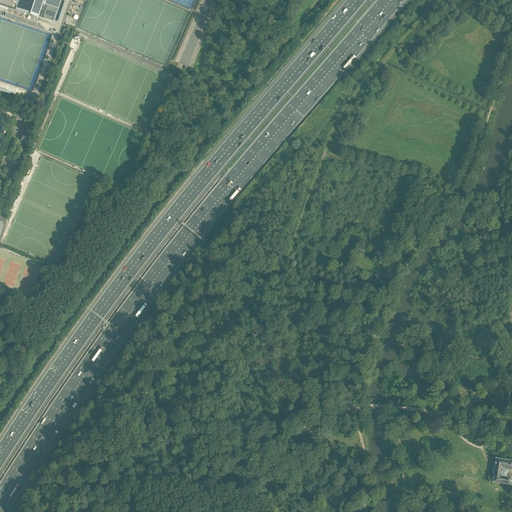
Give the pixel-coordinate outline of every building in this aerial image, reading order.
[(0,0),(0,3),(38,17),(53,22),(60,0),(59,0),(0,0)] [(20,132),(27,135),(32,120),(25,117),(20,132)] [(378,251),(376,255),(379,257),(378,259),(385,262),(388,255),(378,251)] [(391,264),(401,268),(403,264),(393,260),(391,264)] [(383,276),(385,277),(393,280),(396,272),(392,270),(391,270),(386,268),(383,276)] [(511,460),(496,458),(496,459),(493,482),(493,483),(511,485),(511,477),(507,477),(508,470),(511,470),(511,460)]
